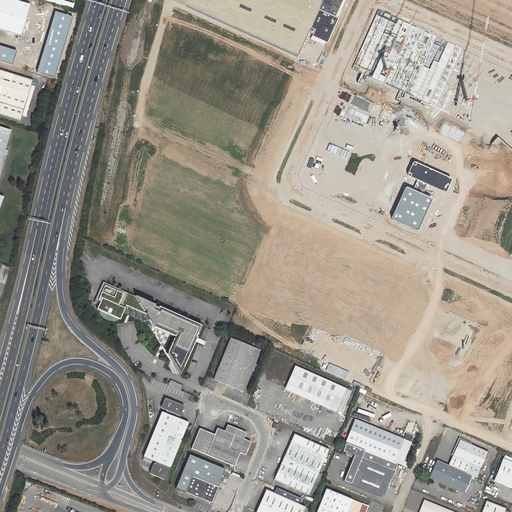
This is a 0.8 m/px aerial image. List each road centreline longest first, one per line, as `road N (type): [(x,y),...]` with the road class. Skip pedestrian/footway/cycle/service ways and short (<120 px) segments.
road 1 (unclassified): [(363,0),(285,173),(286,188),(511,294)]
road 2 (trunk): [(0,492),(28,399),(61,364),(84,361),(122,388),(126,412),(107,458)]
road 3 (trunk): [(122,464),(132,393),(125,375),(62,309),(61,207)]
road 4 (trunk): [(0,456),(61,207)]
road 5 (trunk): [(102,0),(41,228)]
road 6 (trunk): [(61,207),(117,0)]
road 7 (trunk): [(41,228),(0,402)]
road 8 (trunk): [(41,228),(31,240),(0,365)]
road 9 (residential): [(235,511),(264,438),(257,420),(220,405)]
